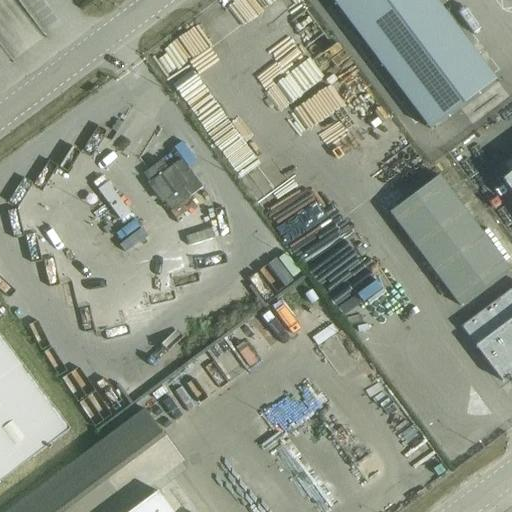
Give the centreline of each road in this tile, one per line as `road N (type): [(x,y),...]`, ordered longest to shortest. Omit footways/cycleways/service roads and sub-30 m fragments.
road 1 (unknown): [(159,93),(244,209),(250,246),(238,273),(156,332),(90,355),(67,343),(0,252)]
road 2 (unknown): [(121,145),(64,194),(61,212),(82,256),(118,272),(157,248),(154,217),(131,162)]
road 3 (unclassified): [(0,120),(159,0)]
road 4 (unknown): [(0,174),(138,66)]
